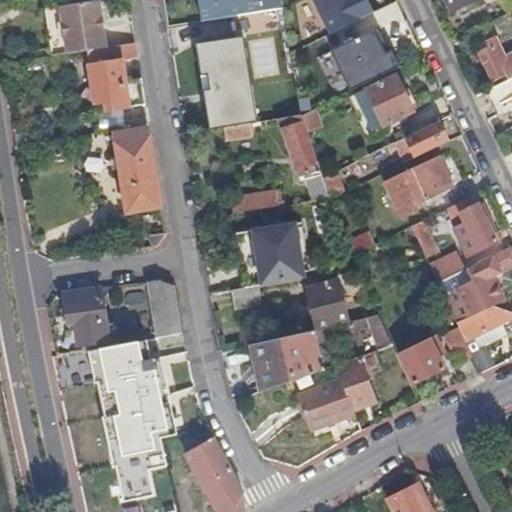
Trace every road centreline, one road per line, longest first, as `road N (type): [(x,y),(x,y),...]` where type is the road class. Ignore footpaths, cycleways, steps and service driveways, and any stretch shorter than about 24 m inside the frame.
road 1 (residential): [(279,511),(217,400),(190,261)]
road 2 (residential): [(190,261),(148,0)]
road 3 (tertiary): [(68,511),(21,284)]
road 4 (residential): [(511,202),(416,0)]
road 5 (residential): [(437,421),(282,511)]
road 6 (residential): [(21,284),(190,261)]
road 7 (tertiary): [(21,284),(0,148)]
